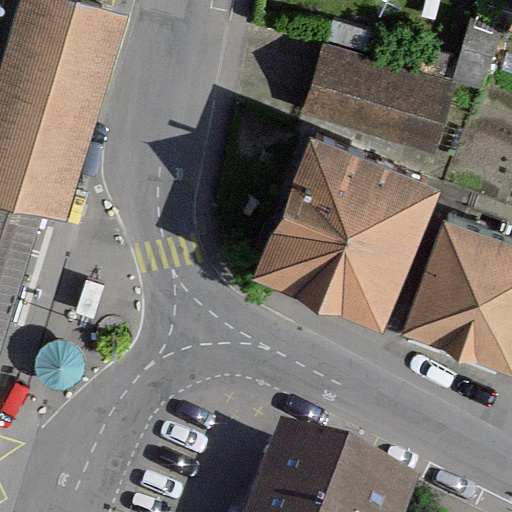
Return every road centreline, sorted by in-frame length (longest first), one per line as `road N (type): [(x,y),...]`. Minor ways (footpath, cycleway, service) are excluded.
road 1 (residential): [(511,477),(300,366),(198,326)]
road 2 (residential): [(185,0),(156,190),(164,251),(198,326)]
road 3 (residential): [(198,326),(114,403),(62,511)]
